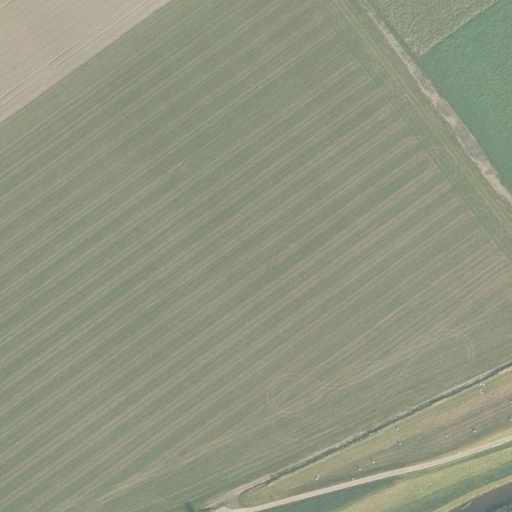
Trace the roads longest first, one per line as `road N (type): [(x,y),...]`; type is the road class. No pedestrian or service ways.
road 1 (track): [(511,362),(195,511)]
road 2 (track): [(511,439),(253,511)]
